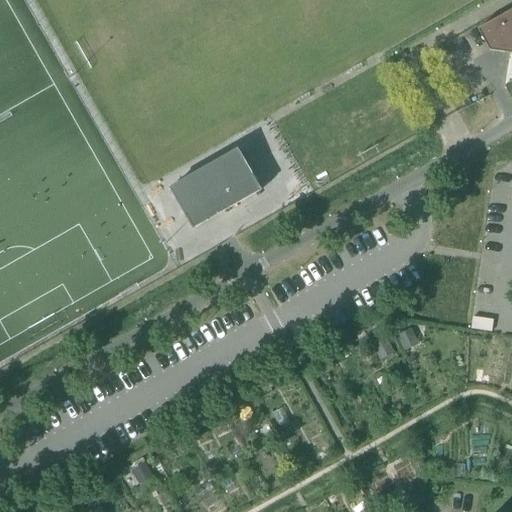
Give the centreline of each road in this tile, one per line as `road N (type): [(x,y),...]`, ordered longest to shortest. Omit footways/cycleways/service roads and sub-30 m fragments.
road 1 (unclassified): [(0,412),(402,186)]
road 2 (unclassified): [(511,125),(402,186)]
